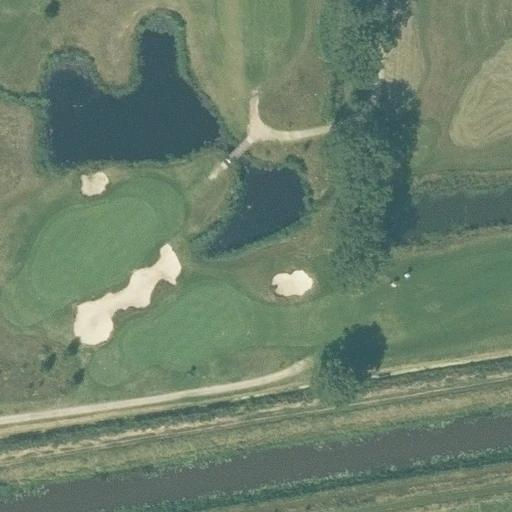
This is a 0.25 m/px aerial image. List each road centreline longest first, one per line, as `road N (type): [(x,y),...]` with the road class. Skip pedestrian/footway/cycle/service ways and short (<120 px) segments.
road 1 (track): [(0,463),(511,380)]
road 2 (track): [(347,511),(511,486)]
